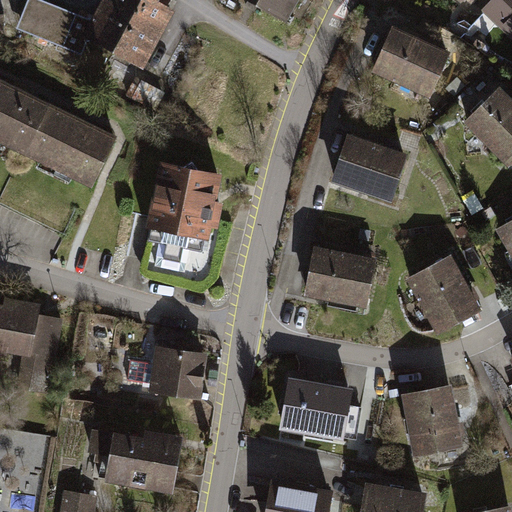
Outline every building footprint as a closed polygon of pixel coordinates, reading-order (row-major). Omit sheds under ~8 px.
[(77,41),(86,23),(37,0),(26,0),(14,27),(71,53),(77,41)] [(150,0),(97,0),(95,5),(125,20),(157,37),(170,13),(149,3),(150,0)] [(254,0),(250,8),(281,24),(294,0),(254,0)] [(106,56),(125,20),(95,5),(86,23),(77,41),(106,56)] [(511,9),(495,26),(511,42),(511,9)] [(157,37),(125,20),(106,56),(141,74),(145,65),(151,68),(159,52),(152,48),(157,37)] [(447,55),(390,31),(372,74),(429,98),(447,55)] [(0,137),(20,147),(42,104),(0,82),(0,137)] [(511,167),(511,108),(498,94),(467,125),(510,169),(511,167)] [(88,181),(110,137),(42,104),(20,147),(88,181)] [(407,157),(349,140),(336,182),(394,200),(407,157)] [(218,180),(157,169),(145,237),(206,247),(218,180)] [(511,227),(501,234),(511,251),(511,227)] [(376,262),(319,249),(309,294),(366,306),(376,262)] [(450,260),(408,282),(432,328),(474,307),(450,260)] [(60,318),(0,307),(0,354),(27,359),(22,392),(47,396),(60,318)] [(208,354),(155,345),(151,370),(131,367),(128,389),(201,401),(208,354)] [(347,392),(292,381),(282,431),(338,442),(347,392)] [(448,387),(402,396),(414,455),(460,446),(448,387)] [(179,442),(109,433),(103,482),(173,491),(179,442)] [(327,511),(332,489),(274,478),(268,511),(327,511)] [(422,511),(425,496),(365,487),(361,511),(422,511)] [(94,511),(96,500),(66,496),(63,511),(94,511)]
